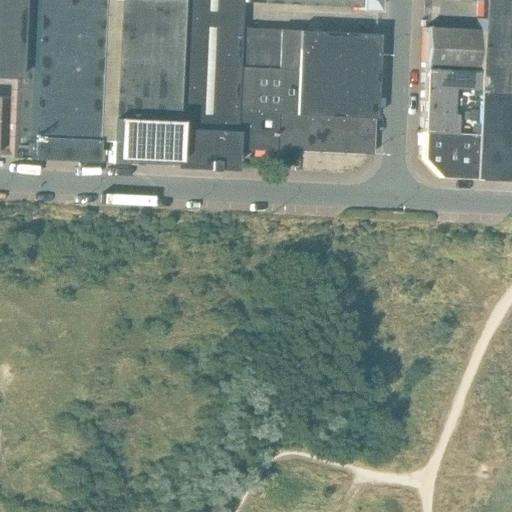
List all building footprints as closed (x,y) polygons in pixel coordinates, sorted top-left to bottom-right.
[(15,0),(0,0),(0,78),(12,79),(15,0)] [(89,161),(89,152),(95,0),(15,0),(12,79),(9,158),(89,161)] [(95,0),(89,152),(105,153),(105,162),(169,165),(176,0),(95,0)] [(230,148),(236,27),(237,1),(236,0),(176,0),(169,165),(229,168),(230,148)] [(236,0),(237,1),(358,8),(358,10),(375,11),(375,0),(236,0)] [(511,0),(475,0),(472,72),(471,94),(511,95),(511,0)] [(422,26),(420,70),(471,72),(473,28),(422,26)] [(270,149),(287,151),(368,156),(374,35),(236,27),(230,148),(270,151),(270,149)] [(472,72),(471,72),(420,70),(418,115),(417,132),(469,135),(471,94),(472,72)] [(511,95),(471,94),(469,135),(467,180),(511,182),(511,95)] [(417,132),(415,160),(433,179),(467,180),(469,135),(417,132)]
